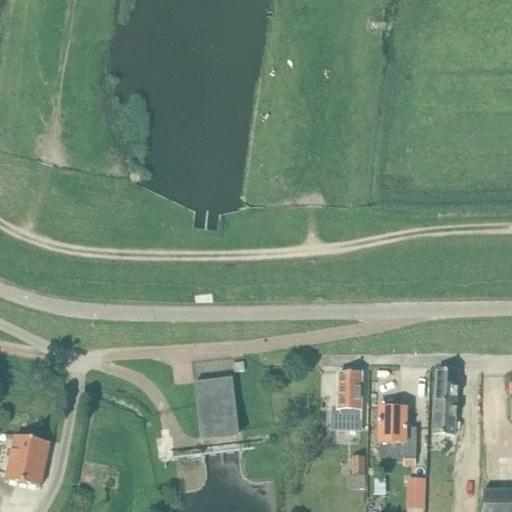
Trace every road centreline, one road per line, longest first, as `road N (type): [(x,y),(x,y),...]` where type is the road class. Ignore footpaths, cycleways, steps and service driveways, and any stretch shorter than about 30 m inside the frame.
road 1 (track): [(0,225),(31,246),(145,262),(270,259),(438,231),(511,230)]
road 2 (unclassified): [(222,315),(511,309)]
road 3 (unclassified): [(222,315),(77,311),(0,291)]
road 4 (residential): [(322,362),(511,359)]
road 5 (track): [(75,379),(58,474),(38,511)]
